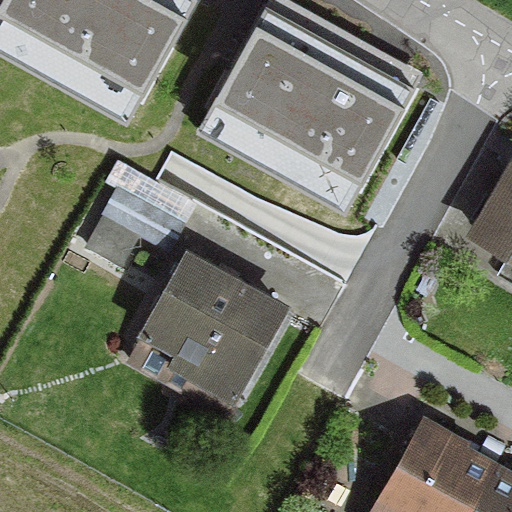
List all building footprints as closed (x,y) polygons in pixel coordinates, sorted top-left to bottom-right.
[(197,0),(3,0),(0,6),(0,52),(130,123),(197,0)] [(424,76),(284,0),(271,0),(199,132),(348,213),(424,76)] [(481,215),(473,227),(471,231),(511,255),(511,163),(481,215)] [(164,248),(165,246),(177,224),(118,191),(85,250),(110,264),(129,229),(164,248)] [(271,315),(276,307),(183,255),(125,360),(180,391),(189,376),(225,397),(271,315)] [(372,502),(390,511),(465,511),(491,466),(416,424),(372,502)] [(511,511),(511,478),(491,466),(465,511),(511,511)]
